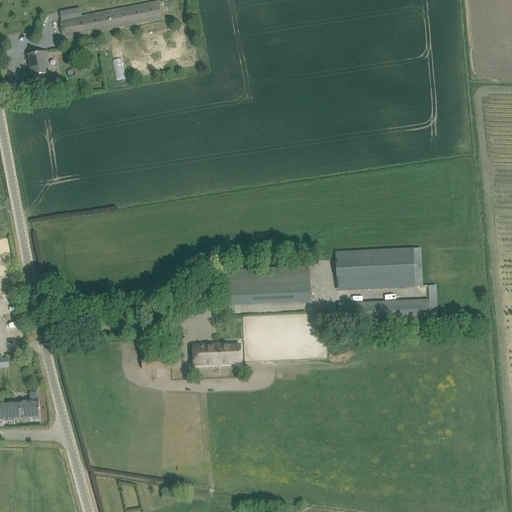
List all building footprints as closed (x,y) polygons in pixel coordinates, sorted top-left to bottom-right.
[(62,21),(65,39),(162,21),(159,2),(62,21)] [(47,52),(40,54),(30,56),(31,63),(30,64),(33,76),(49,73),(46,60),(48,59),(47,52)] [(336,253),(337,278),(414,274),(412,249),(336,253)] [(255,282),(224,284),(225,306),(309,301),(307,280),(290,280),(255,282)] [(339,305),(339,309),(341,329),(431,324),(429,301),(339,305)] [(194,345),(195,366),(241,364),(240,345),(220,346),(220,344),(194,345)] [(142,355),(142,370),(172,369),(171,353),(142,355)] [(8,359),(0,359),(0,368),(9,367),(8,359)] [(39,401),(0,404),(0,422),(41,420),(39,401)]
